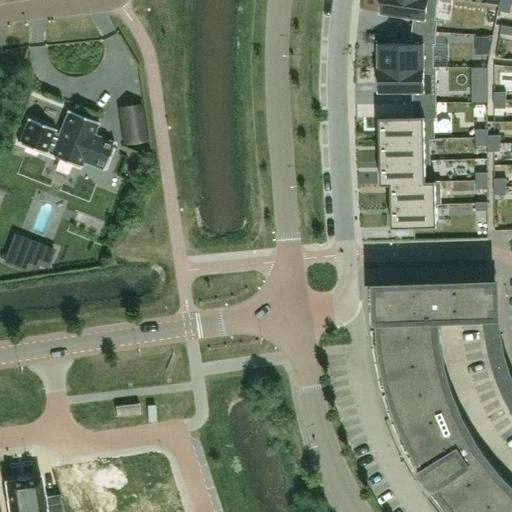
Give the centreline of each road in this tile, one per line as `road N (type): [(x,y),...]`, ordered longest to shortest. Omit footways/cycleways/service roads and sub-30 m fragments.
road 1 (residential): [(296,313),(273,57),(278,0)]
road 2 (residential): [(346,0),(337,85),(349,304)]
road 3 (unclassified): [(50,347),(296,313)]
road 4 (residential): [(349,304),(383,450),(421,511)]
road 5 (unclassified): [(296,313),(325,446),(355,511)]
road 6 (residential): [(60,431),(86,444),(167,436),(184,455),(203,511)]
